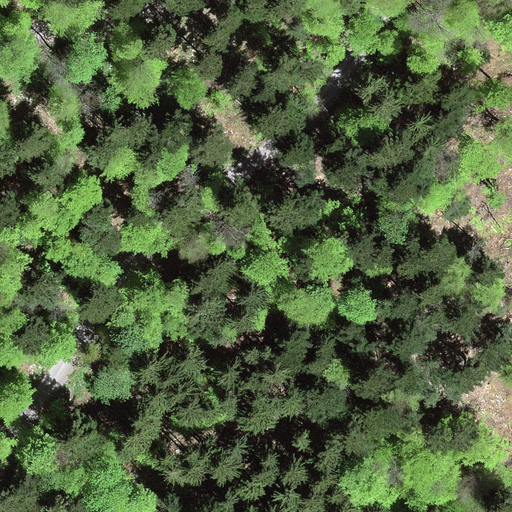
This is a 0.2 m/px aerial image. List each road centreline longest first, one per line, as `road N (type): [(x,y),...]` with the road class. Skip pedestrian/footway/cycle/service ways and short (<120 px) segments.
road 1 (track): [(0,456),(140,254),(309,114),(391,0)]
road 2 (track): [(188,0),(71,17),(0,51)]
